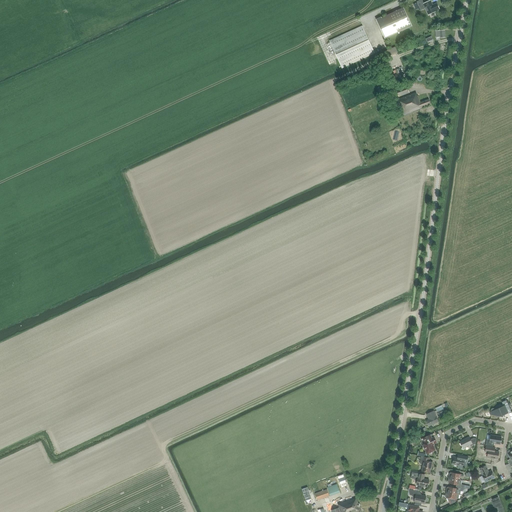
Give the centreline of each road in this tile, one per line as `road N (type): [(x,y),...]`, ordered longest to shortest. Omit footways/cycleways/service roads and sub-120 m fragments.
road 1 (tertiary): [(384,511),(464,0)]
road 2 (residential): [(432,511),(444,434),(475,419),(508,425)]
